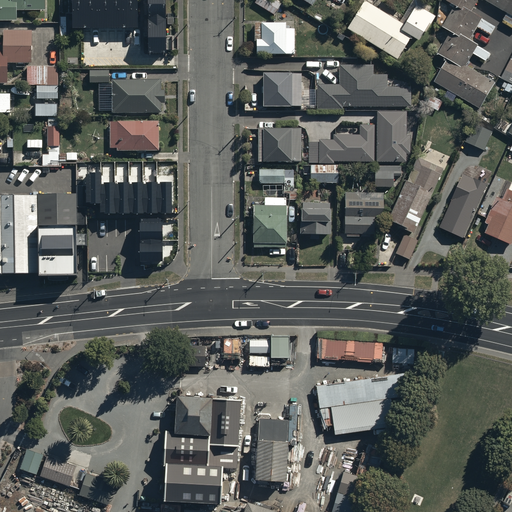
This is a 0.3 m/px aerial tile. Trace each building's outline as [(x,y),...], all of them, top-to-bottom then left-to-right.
[(0,0),(0,22),(19,22),(19,12),(47,12),(46,0),(0,0)] [(139,0),(74,0),(74,32),(140,31),(139,0)] [(164,0),(148,0),(148,48),(165,48),(164,0)] [(255,0),(273,12),(281,0),(280,0),(255,0)] [(435,81),(479,106),(495,79),(466,62),(478,42),(471,38),(483,16),(472,10),(478,0),(485,0),(506,12),(503,17),(511,22),(511,0),(451,0),(453,1),(440,24),(448,29),(436,50),(449,57),(435,81)] [(365,2),(350,26),(397,55),(410,33),(417,37),(422,30),(424,31),(434,15),(416,4),(403,25),(365,2)] [(285,21),(254,20),(254,40),(256,40),(256,52),(294,52),(294,27),(285,27),(285,21)] [(0,81),(8,81),(8,61),(32,61),(33,29),(4,28),(4,49),(0,48),(0,81)] [(511,56),(501,77),(510,81),(506,89),(511,92),(511,91),(511,56)] [(301,71),(263,70),(263,104),(301,104),(301,109),(316,109),(316,108),(342,108),(342,104),(410,105),(410,86),(387,85),(387,73),(373,73),(373,63),(339,63),(339,83),(317,83),(317,88),(301,88),(301,71)] [(57,65),(29,64),(28,83),(57,83),(57,65)] [(110,69),(91,69),(91,81),(110,81),(110,69)] [(160,78),(113,78),(113,111),(161,111),(161,101),(164,101),(164,88),(160,88),(160,78)] [(58,85),(37,85),(37,98),(58,98),(58,85)] [(0,110),(11,111),(11,92),(0,92),(0,110)] [(57,103),(35,103),(35,116),(57,116),(57,103)] [(406,110),(376,109),(376,160),(406,161),(406,152),(410,152),(410,134),(406,134),(406,110)] [(157,150),(157,120),(109,119),(109,145),(116,145),(116,149),(157,150)] [(476,121),(466,141),(484,150),(494,130),(476,121)] [(319,140),(309,140),(308,162),(334,162),(334,160),(374,160),(374,123),(359,123),(359,133),(333,133),(333,138),(319,138),(319,140)] [(60,126),(47,126),(47,146),(49,146),(49,155),(43,155),(43,165),(60,165),(60,126)] [(301,126),(258,126),(258,160),(263,160),(263,159),(301,160),(301,146),(307,146),(307,129),(301,129),(301,126)] [(67,157),(67,165),(78,165),(78,157),(67,157)] [(442,169),(417,158),(389,218),(413,230),(442,169)] [(401,164),(374,165),(374,186),(393,185),(393,175),(401,175),(401,164)] [(283,169),(259,169),(259,181),(284,181),(283,169)] [(310,171),(310,187),(340,187),(340,171),(310,171)] [(100,213),(171,212),(171,184),(102,185),(102,174),(86,174),(86,204),(100,204),(100,213)] [(464,174),(440,227),(463,237),(486,184),(464,174)] [(486,232),(511,242),(511,189),(508,188),(503,200),(497,197),(488,217),(492,219),(486,232)] [(36,191),(2,191),(1,271),(35,271),(36,191)] [(74,191),(36,191),(36,222),(75,221),(74,191)] [(386,193),(345,193),(345,236),(376,235),(376,214),(386,214),(386,193)] [(264,203),(251,203),(251,243),(286,243),(286,194),(264,194),(264,203)] [(330,200),(299,200),(299,238),(330,238),(330,200)] [(140,220),(140,261),(162,261),(162,220),(140,220)] [(75,223),(39,223),(38,276),(75,276),(75,244),(85,244),(85,231),(75,231),(75,223)] [(404,233),(395,252),(409,258),(417,239),(404,233)] [(271,359),(290,359),(290,336),(272,336),(271,359)] [(382,341),(318,337),(317,357),(380,362),(382,341)] [(241,339),(224,338),(224,358),(241,359),(241,339)] [(250,352),(270,352),(270,338),(250,339),(250,352)] [(186,364),(204,365),(204,345),(187,344),(186,364)] [(413,362),(413,348),(393,347),(392,360),(413,362)] [(249,355),(249,365),(269,366),(269,355),(249,355)] [(410,396),(406,372),(316,384),(322,424),(332,423),(333,432),(393,424),(390,399),(410,396)] [(165,429),(162,499),(219,501),(220,465),(237,466),(240,396),(175,393),(174,429),(165,429)] [(256,480),(285,481),(288,418),(259,417),(256,480)] [(363,449),(356,473),(343,469),(330,511),(354,511),(372,452),(363,449)] [(44,455),(28,450),(21,469),(38,475),(44,455)] [(77,467),(47,457),(40,476),(70,486),(77,467)] [(115,483),(87,474),(80,496),(108,505),(115,483)] [(281,511),(245,501),(241,511),(281,511)]
